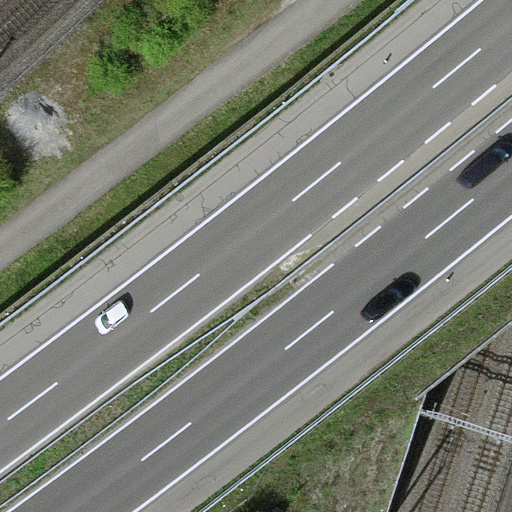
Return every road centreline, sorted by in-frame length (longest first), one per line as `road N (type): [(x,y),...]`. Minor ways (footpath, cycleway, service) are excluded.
road 1 (motorway): [(511,22),(0,424)]
road 2 (motorway): [(70,511),(511,166)]
